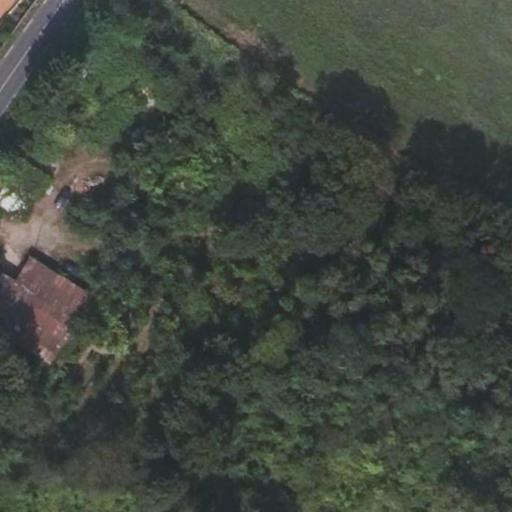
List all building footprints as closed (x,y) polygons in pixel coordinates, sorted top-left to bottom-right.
[(0,0),(0,27),(18,0),(0,0)] [(127,123),(135,111),(126,105),(118,117),(127,123)] [(0,205),(18,218),(46,176),(21,158),(14,169),(6,164),(0,173),(0,205)] [(124,225),(128,206),(110,201),(106,220),(124,225)] [(0,332),(54,367),(93,304),(27,264),(14,283),(0,274),(0,332)]
